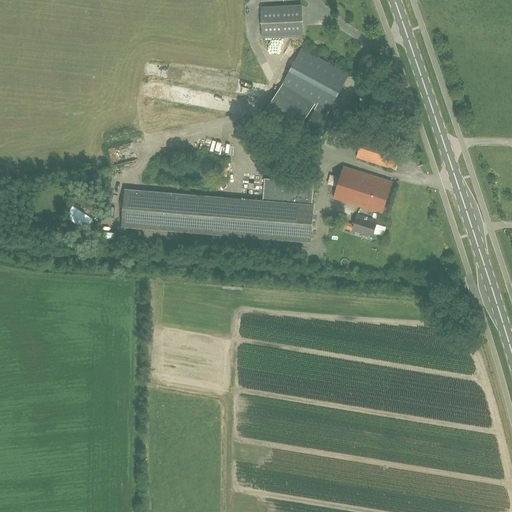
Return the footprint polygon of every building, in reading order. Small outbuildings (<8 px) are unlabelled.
[(303,35),(301,5),(261,7),(263,37),(303,35)] [(266,37),(267,46),(276,46),(276,36),(266,37)] [(294,135),(308,113),(315,103),(318,105),(306,126),(324,136),(333,119),(327,116),(349,74),(302,48),(282,85),(277,92),(262,114),(294,135)] [(208,92),(205,105),(222,109),(225,96),(208,92)] [(249,128),(242,132),(249,143),(255,140),(249,128)] [(396,169),(402,147),(364,135),(357,157),(396,169)] [(116,156),(138,151),(135,138),(113,143),(116,156)] [(382,212),(392,182),(343,166),(334,197),(382,212)] [(265,179),(263,199),(263,200),(125,188),(122,221),(122,227),(311,242),(314,204),(312,204),(314,182),(265,179)] [(341,204),(340,211),(350,213),(352,207),(341,204)] [(372,236),(378,220),(358,213),(354,224),(345,221),(343,227),(372,236)]
